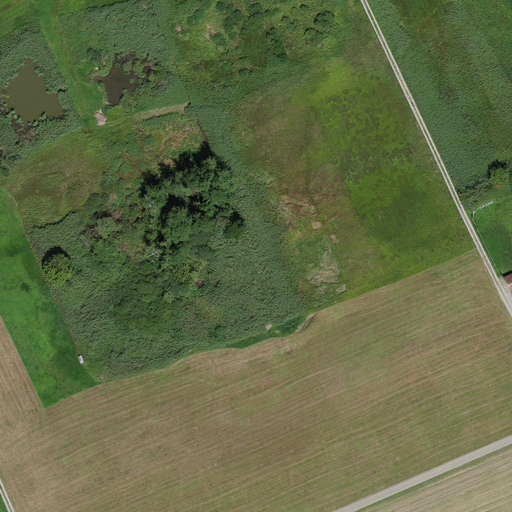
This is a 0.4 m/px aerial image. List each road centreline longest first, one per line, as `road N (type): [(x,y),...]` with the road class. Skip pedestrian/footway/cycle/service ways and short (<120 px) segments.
road 1 (track): [(364,0),(511,309)]
road 2 (unclassified): [(342,511),(511,439)]
